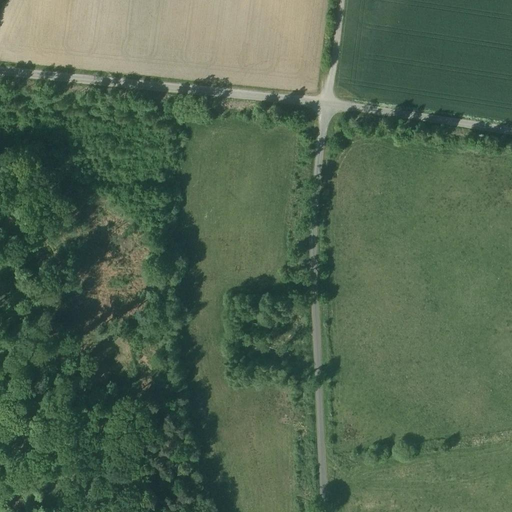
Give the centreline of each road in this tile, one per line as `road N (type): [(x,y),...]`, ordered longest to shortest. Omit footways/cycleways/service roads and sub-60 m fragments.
road 1 (unclassified): [(326,102),(315,191),(318,511)]
road 2 (unclassified): [(326,102),(0,69)]
road 3 (unclassified): [(511,130),(326,102)]
